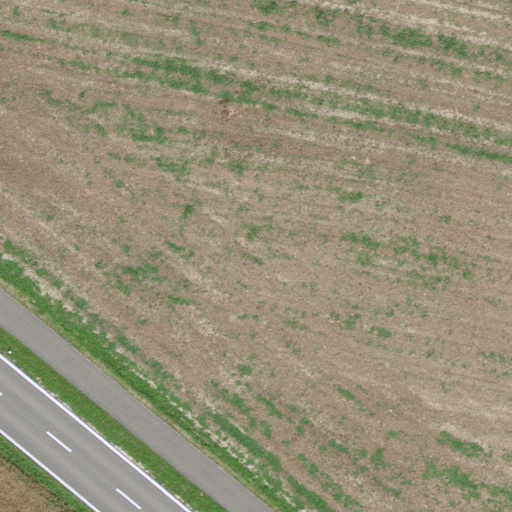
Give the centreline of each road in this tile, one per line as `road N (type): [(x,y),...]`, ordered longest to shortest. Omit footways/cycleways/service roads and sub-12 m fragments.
road 1 (track): [(0,313),(237,511)]
road 2 (primary): [(0,398),(134,511)]
